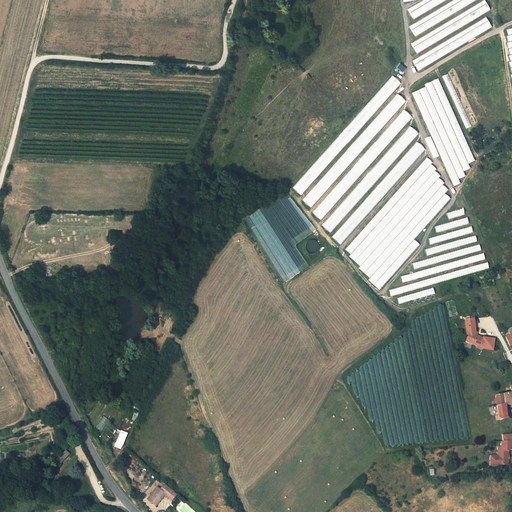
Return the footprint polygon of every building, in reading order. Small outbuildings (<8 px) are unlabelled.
[(420,0),(407,7),(413,17),(445,0),(420,0)] [(414,34),(480,0),(455,0),(409,24),(414,34)] [(415,51),(492,12),(487,2),(410,41),(415,51)] [(487,18),(412,60),(417,70),(493,28),(487,18)] [(403,72),(407,68),(401,63),(397,67),(403,72)] [(447,73),(442,75),(465,128),(471,126),(447,73)] [(392,75),(320,158),(320,157),(293,188),(300,195),(332,158),(332,159),(399,82),(392,75)] [(329,179),(333,182),(404,100),(397,93),(345,152),(347,153),(343,157),(342,156),(326,175),(329,178),(329,179)] [(380,151),(411,117),(404,110),(373,144),(380,151)] [(378,176),(417,133),(410,126),(376,164),(381,168),(376,174),(378,176)] [(433,158),(439,155),(430,135),(424,137),(433,158)] [(388,189),(424,148),(416,142),(385,177),(389,181),(385,186),(388,189)] [(425,159),(346,254),(370,274),(395,273),(418,245),(416,244),(411,244),(449,198),(446,196),(442,201),(438,201),(446,191),(444,189),(437,190),(442,183),(439,181),(434,187),(431,187),(431,186),(438,176),(437,175),(430,175),(435,169),(430,165),(431,165),(425,159)] [(448,219),(464,214),(462,208),(447,213),(448,219)] [(435,232),(468,224),(467,218),(434,226),(435,232)] [(471,227),(427,238),(429,244),(472,233),(471,227)] [(475,240),(422,246),(423,259),(410,264),(410,268),(413,274),(400,276),(401,281),(402,281),(413,277),(480,269),(471,272),(481,271),(488,268),(487,263),(466,265),(477,261),(484,260),(483,254),(467,255),(481,250),(479,245),(462,247),(476,241),(475,240)] [(391,295),(404,291),(403,286),(390,290),(391,295)] [(469,333),(467,316),(458,318),(460,332),(462,333),(459,339),(476,345),(475,346),(486,347),(488,336),(477,335),(477,336),(469,333)] [(500,401),(498,390),(489,391),(492,411),(490,412),(491,416),(494,416),(501,413),(500,401)] [(498,390),(500,401),(509,400),(506,390),(498,390)] [(114,446),(121,449),(129,433),(121,430),(114,446)] [(502,461),(503,461),(504,461),(504,448),(509,442),(506,439),(506,438),(509,437),(508,431),(496,432),(498,440),(497,440),(497,444),(496,444),(493,444),(493,453),(493,455),(487,455),(487,462),(499,461),(502,461)] [(63,460),(70,454),(66,450),(59,457),(63,460)] [(493,455),(493,453),(485,453),(486,463),(500,463),(499,461),(487,462),(487,455),(493,455)] [(158,491),(150,484),(140,495),(148,502),(158,491)]
